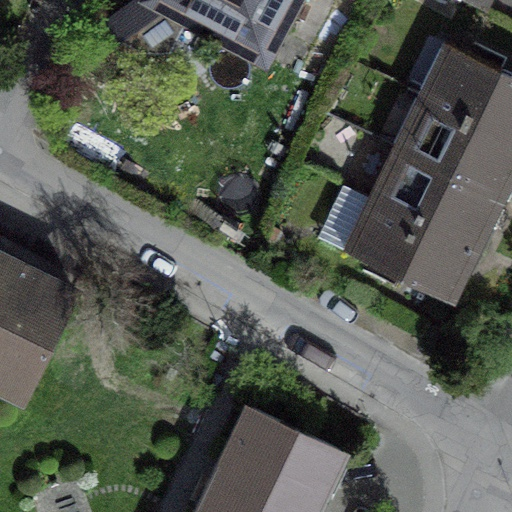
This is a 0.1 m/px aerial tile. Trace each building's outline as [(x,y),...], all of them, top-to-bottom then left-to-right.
[(334,0),(161,0),(154,15),(296,82),(334,0)] [(465,0),(486,11),(492,0),(465,0)] [(511,170),(511,77),(454,49),(349,264),(444,310),(511,170)] [(78,294),(0,257),(0,381),(30,396),(78,294)] [(245,406),(195,511),(317,511),(346,456),(245,406)]
